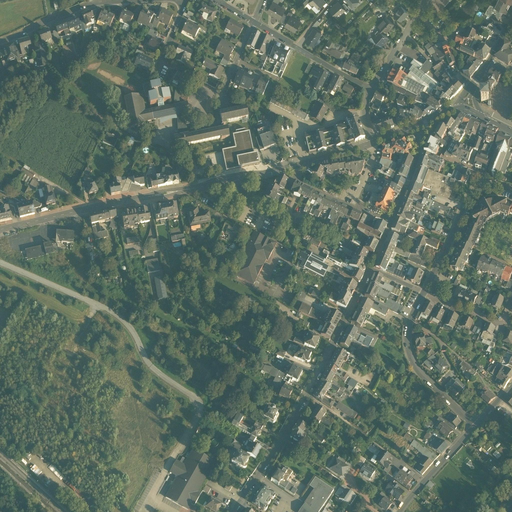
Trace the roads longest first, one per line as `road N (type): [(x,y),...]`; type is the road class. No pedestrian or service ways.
road 1 (residential): [(233,511),(371,269),(423,292)]
road 2 (unclassified): [(0,264),(109,312),(149,367),(198,401),(201,415),(165,471)]
road 3 (secondary): [(235,180),(0,229)]
road 4 (residential): [(474,425),(408,352),(406,335),(423,292)]
road 5 (secondary): [(373,142),(235,180)]
road 6 (residential): [(0,41),(93,2),(131,0)]
road 7 (residential): [(253,21),(370,87)]
road 8 (residential): [(423,292),(467,204),(486,189)]
